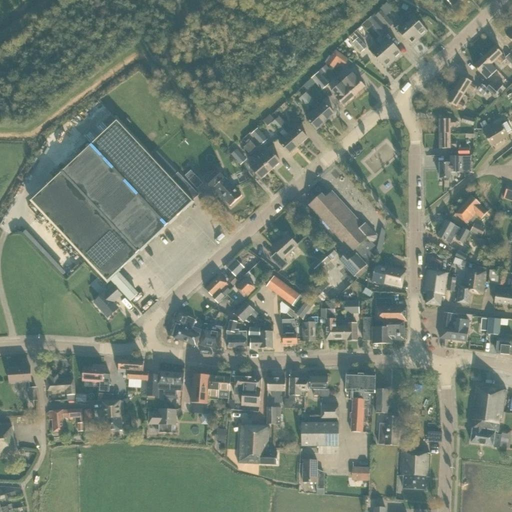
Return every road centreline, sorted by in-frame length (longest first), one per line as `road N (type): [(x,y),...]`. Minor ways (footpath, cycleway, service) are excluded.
road 1 (residential): [(146,350),(150,327),(183,292),(377,117),(399,113)]
road 2 (tertiary): [(418,358),(259,361),(146,350)]
road 3 (unclassified): [(399,113),(409,87),(504,0)]
road 4 (tertiary): [(445,511),(444,369)]
road 5 (residential): [(39,344),(42,458),(31,476)]
road 6 (unclassified): [(415,231),(414,137),(399,113)]
